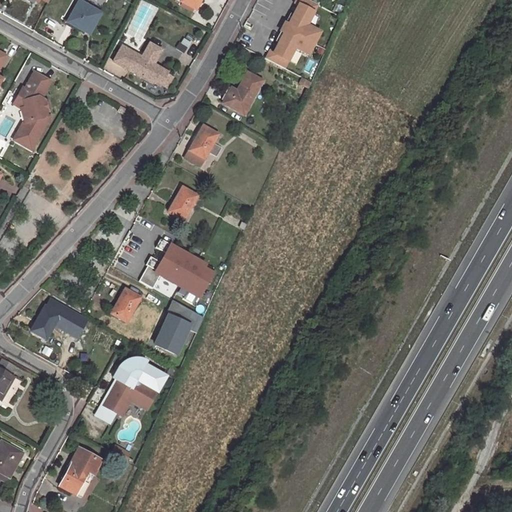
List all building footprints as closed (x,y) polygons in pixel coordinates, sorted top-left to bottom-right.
[(175,0),(180,2),(195,10),(200,0),(175,0)] [(319,5),(308,0),(297,0),(297,1),(301,2),(290,23),(286,21),(280,31),(285,34),(275,52),(271,49),(266,58),(286,69),(290,62),(291,63),(298,51),(311,57),(324,32),(312,25),(319,12),(317,10),(319,5)] [(67,22),(88,35),(100,14),(78,2),(67,22)] [(113,63),(153,86),(154,85),(158,87),(160,84),(165,75),(166,73),(153,65),(160,51),(148,44),(141,58),(121,47),(113,63)] [(47,111),(44,99),(41,98),(50,81),(34,72),(25,89),(23,88),(18,97),(23,100),(25,107),(22,108),(25,120),(26,125),(20,135),(22,140),(30,144),(35,143),(50,117),(45,114),(47,111)] [(222,104),(243,115),(261,81),(246,73),(236,91),(231,88),(222,104)] [(166,88),(171,79),(165,75),(160,84),(166,88)] [(298,84),(305,87),(308,81),(302,78),(298,84)] [(14,104),(22,108),(25,107),(23,100),(18,97),(14,104)] [(116,111),(127,116),(129,112),(119,106),(116,111)] [(15,139),(32,149),(35,143),(30,144),(22,140),(20,135),(26,125),(25,120),(15,139)] [(203,127),(184,159),(199,168),(207,153),(216,158),(221,149),(213,144),(218,135),(203,127)] [(182,222),(196,198),(182,189),(167,213),(182,222)] [(160,236),(146,228),(143,234),(156,242),(160,236)] [(143,267),(156,242),(143,234),(142,234),(128,259),(143,267)] [(197,299),(208,273),(201,269),(204,262),(162,244),(151,269),(144,266),(137,282),(150,288),(153,280),(197,299)] [(209,281),(217,286),(218,286),(221,279),(217,277),(216,278),(212,276),(209,281)] [(125,291),(139,298),(142,293),(129,285),(125,291)] [(125,323),(139,299),(139,298),(125,291),(125,290),(111,315),(125,323)] [(169,301),(147,346),(172,358),(186,329),(194,333),(201,316),(169,301)] [(48,310),(58,315),(62,307),(53,302),(48,310)] [(46,340),(60,316),(58,315),(48,310),(44,308),(30,332),(46,340)] [(0,364),(0,402),(0,403),(15,377),(10,375),(14,367),(2,361),(0,364)] [(105,394),(94,415),(110,424),(112,421),(117,411),(121,403),(105,394)] [(117,411),(112,421),(119,424),(124,414),(117,411)] [(0,443),(0,473),(9,478),(22,453),(0,442),(0,443)] [(78,450),(59,487),(80,499),(100,461),(78,450)]
